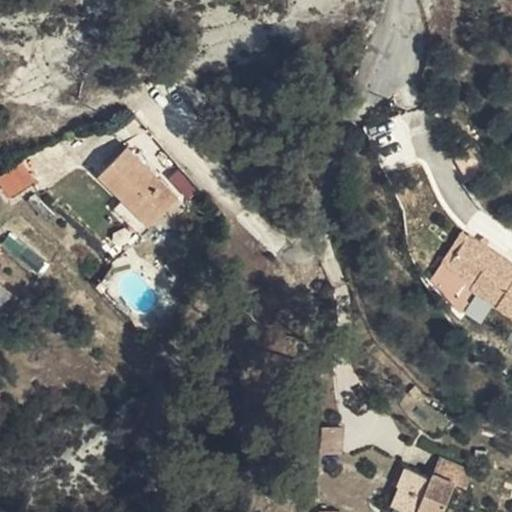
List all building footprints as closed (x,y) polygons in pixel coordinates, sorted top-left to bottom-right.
[(21,161),(0,177),(0,187),(10,200),(35,181),(21,161)] [(169,176),(183,200),(194,193),(180,170),(169,176)] [(88,194),(112,219),(139,246),(160,228),(107,174),(88,194)] [(139,246),(112,219),(96,234),(122,261),(139,246)] [(511,323),(511,272),(471,247),(459,266),(484,282),(478,293),(474,299),(511,323)] [(452,277),(478,293),(484,282),(459,266),(452,277)] [(342,471),(362,472),(363,444),(342,443),(342,471)] [(473,511),(478,494),(492,497),(497,480),(459,470),(453,492),(423,485),(415,511),(473,511)]
